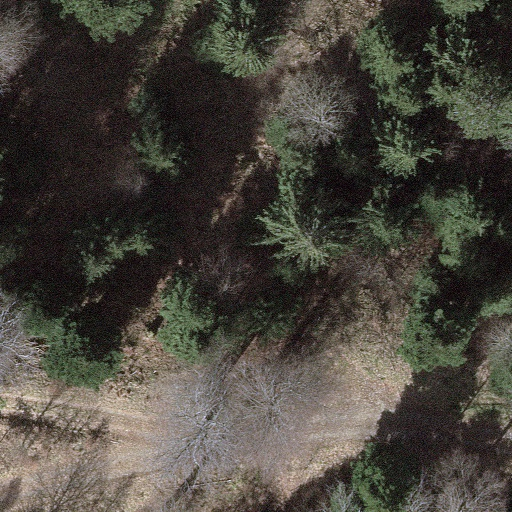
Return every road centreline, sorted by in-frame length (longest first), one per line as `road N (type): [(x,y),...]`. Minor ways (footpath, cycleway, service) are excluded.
road 1 (track): [(511,443),(363,423),(217,439),(0,487)]
road 2 (track): [(363,423),(150,418),(0,397)]
